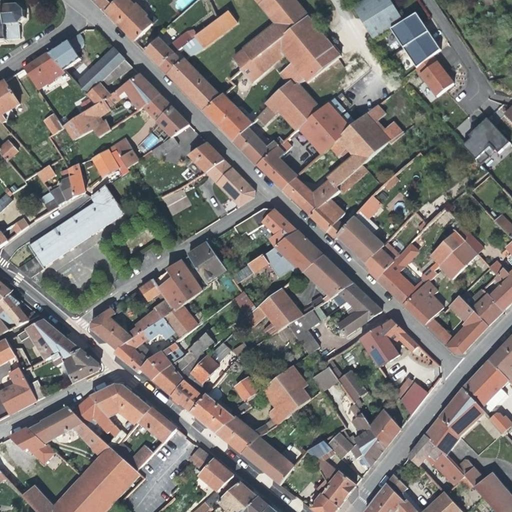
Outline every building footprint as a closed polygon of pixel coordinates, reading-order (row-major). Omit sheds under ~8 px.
[(26,19),(25,10),(18,3),(17,3),(16,4),(4,6),(3,0),(0,0),(0,41),(5,41),(5,43),(8,42),(8,41),(20,40),(20,41),(22,41),(21,25),(26,19)] [(94,0),(98,4),(106,12),(117,0),(94,0)] [(129,0),(117,0),(106,12),(111,17),(129,0)] [(136,5),(131,0),(129,0),(111,17),(117,23),(136,5)] [(310,18),(295,0),(267,0),(261,5),(275,23),(243,50),(244,51),(233,60),(243,72),(310,18)] [(391,0),(364,0),(353,8),(370,33),(375,41),(392,30),(405,22),(391,0)] [(137,3),(117,23),(127,34),(136,42),(155,24),(148,17),(149,16),(137,3)] [(209,27),(219,21),(214,9),(206,13),(209,20),(206,21),(209,27)] [(196,37),(206,50),(240,25),(230,12),(219,21),(209,27),(207,29),(196,37)] [(418,15),(405,22),(392,30),(418,70),(433,57),(439,53),(433,45),(436,43),(430,33),(426,35),(421,26),(424,24),(418,15)] [(313,21),(310,18),(243,72),(253,83),(285,56),(292,64),(280,75),(289,85),(292,83),(296,88),(300,84),(306,79),(310,82),(342,56),(313,21)] [(427,29),(424,24),(421,26),(426,35),(430,33),(427,29)] [(195,30),(189,34),(193,39),(196,37),(207,29),(203,25),(196,31),(195,30)] [(70,40),(78,52),(85,48),(85,31),(70,40)] [(184,46),(193,39),(189,34),(187,31),(178,38),(180,40),(170,49),(175,55),(184,46)] [(206,50),(196,37),(193,39),(184,46),(191,57),(192,58),(206,50)] [(152,57),(165,44),(160,39),(146,52),(152,57)] [(84,60),(78,52),(70,40),(64,44),(52,52),(65,72),(84,60)] [(442,51),(436,43),(433,45),(439,53),(442,51)] [(162,67),(175,55),(170,49),(165,44),(152,57),(157,63),(162,67)] [(78,85),(87,95),(126,60),(116,50),(78,85)] [(65,72),(52,52),(38,60),(25,69),(38,89),(65,72)] [(183,63),(175,55),(162,67),(165,71),(170,76),(183,63)] [(445,71),(433,57),(418,70),(417,70),(440,97),(456,84),(449,76),(449,77),(444,71),(445,71)] [(183,63),(170,76),(182,88),(190,96),(207,80),(199,71),(202,69),(195,61),(192,64),(187,59),(183,63)] [(126,60),(87,95),(96,105),(112,94),(105,86),(133,67),(128,62),(126,60)] [(135,105),(155,89),(150,84),(141,75),(112,94),(96,105),(65,127),(75,142),(95,131),(99,137),(112,129),(107,121),(104,123),(100,117),(107,112),(109,108),(122,100),(120,97),(126,92),(135,105)] [(0,114),(9,108),(12,112),(23,104),(6,80),(0,84),(0,114)] [(207,80),(190,96),(199,105),(208,96),(215,103),(222,96),(207,80)] [(269,104),(272,107),(279,114),(282,111),(299,131),(319,113),(296,88),(292,83),(289,85),(269,104)] [(352,83),(331,102),(353,127),(365,117),(378,106),(370,97),(363,103),(356,95),(360,92),(352,83)] [(296,88),(319,113),(323,109),(300,84),(296,88)] [(155,89),(135,105),(140,111),(161,95),(155,89)] [(230,99),(225,94),(222,96),(215,103),(205,112),(211,117),(230,99)] [(145,107),(158,120),(173,107),(161,95),(145,107)] [(199,105),(205,112),(215,103),(208,96),(199,105)] [(252,109),(252,110),(260,118),(272,107),(269,104),(263,98),(252,109)] [(217,124),(236,105),(230,99),(211,117),(217,124)] [(340,139),(353,127),(331,102),(323,109),(319,113),(299,131),(316,150),(314,151),(319,158),(330,148),(340,139)] [(379,104),(378,106),(365,117),(374,127),(388,114),(379,104)] [(253,124),(243,113),(236,105),(217,124),(227,133),(234,141),(249,127),(253,124)] [(163,126),(174,137),(191,126),(181,116),(173,107),(158,120),(163,126)] [(279,114),(272,107),(260,118),(258,120),(265,127),(279,114)] [(9,108),(0,114),(0,122),(3,126),(16,117),(12,112),(9,108)] [(243,113),(253,124),(258,120),(260,118),(252,110),(250,112),(247,109),(243,113)] [(41,124),(51,137),(64,128),(55,114),(41,124)] [(374,127),(365,117),(353,127),(340,139),(349,149),(354,154),(363,165),(388,142),(381,134),(374,127)] [(511,144),(489,119),(477,130),(480,133),(473,140),(465,148),(482,166),(491,158),(486,153),(492,148),(497,153),(498,152),(501,155),(511,144)] [(381,134),(388,142),(390,145),(404,132),(395,122),(381,134)] [(174,137),(163,126),(161,128),(171,139),(174,137)] [(257,135),(249,127),(234,141),(241,149),(257,135)] [(480,133),(477,130),(474,134),(470,137),(473,140),(480,133)] [(269,146),(274,142),(266,133),(260,138),(269,146)] [(138,144),(143,152),(159,142),(154,134),(138,144)] [(251,158),(258,166),(274,151),(283,143),(285,142),(280,137),(274,142),(269,146),(260,138),(257,134),(257,135),(241,149),(251,158)] [(171,139),(153,151),(158,158),(179,144),(174,137),(171,139)] [(349,149),(340,139),(330,148),(339,158),(349,149)] [(0,147),(0,148),(2,151),(12,143),(9,140),(0,147)] [(12,143),(2,151),(10,160),(20,152),(12,143)] [(189,156),(207,174),(226,161),(218,152),(209,143),(189,156)] [(291,151),(283,143),(274,151),(282,159),(291,151)] [(112,153),(110,150),(92,159),(103,179),(121,169),(112,153)] [(133,150),(122,158),(129,168),(141,160),(133,150)] [(274,151),(258,166),(268,176),(277,184),(293,170),(282,159),(274,151)] [(319,158),(314,151),(305,160),(310,166),(319,158)] [(330,180),(338,189),(363,165),(354,154),(327,178),(330,180)] [(207,174),(229,196),(248,183),(226,161),(207,174)] [(70,170),(73,177),(83,174),(81,165),(70,170)] [(338,189),(339,190),(344,195),(355,185),(357,188),(372,174),(363,165),(338,189)] [(57,175),(51,166),(38,174),(44,183),(57,175)] [(64,180),(73,177),(70,170),(70,169),(62,171),(64,180)] [(299,176),(293,170),(277,184),(283,190),(298,177),(299,176)] [(83,174),(73,177),(78,196),(83,194),(87,193),(83,174)] [(384,185),(388,189),(400,179),(396,175),(384,185)] [(78,196),(73,177),(64,180),(61,181),(60,184),(61,186),(68,202),(70,200),(73,199),(78,196)] [(292,198),(306,185),(298,177),(283,190),(292,198)] [(339,190),(338,189),(330,180),(315,193),(306,185),(292,198),(302,208),(311,217),(331,198),(339,190)] [(256,191),(248,183),(229,196),(236,203),(238,205),(240,207),(255,198),(256,191)] [(11,190),(13,193),(19,190),(14,185),(10,188),(11,190)] [(60,206),(68,202),(61,186),(50,192),(60,206)] [(30,245),(38,256),(46,267),(124,214),(105,187),(92,197),(95,203),(30,245)] [(13,193),(11,190),(7,194),(0,200),(0,213),(14,200),(11,197),(14,194),(13,193)] [(174,191),(162,198),(173,215),(191,204),(184,193),(178,197),(174,191)] [(379,201),(374,196),(360,211),(371,220),(377,213),(372,209),(379,201)] [(340,207),(331,198),(311,217),(320,225),(328,233),(340,221),(333,214),(340,207)] [(384,205),(379,201),(372,209),(377,213),(384,205)] [(266,223),(277,209),(264,208),(235,226),(241,236),(247,232),(248,234),(266,223)] [(277,209),(266,223),(277,233),(273,236),(278,245),(299,230),(288,220),(277,209)] [(497,220),(500,217),(493,210),(490,213),(497,220)] [(360,211),(355,217),(374,234),(379,228),(371,220),(360,211)] [(511,222),(504,213),(500,217),(497,220),(506,231),(511,225),(511,222)] [(24,217),(12,226),(17,234),(29,225),(24,217)] [(374,234),(355,217),(347,225),(336,237),(346,245),(356,254),(374,234)] [(340,221),(328,233),(335,239),(336,237),(347,225),(341,220),(340,221)] [(420,229),(423,233),(429,227),(426,223),(420,229)] [(462,224),(455,231),(457,233),(466,242),(479,256),(486,249),(462,224)] [(278,245),(300,267),(310,259),(319,250),(310,241),(299,230),(278,245)] [(0,247),(10,239),(3,231),(0,233),(0,247)] [(433,257),(457,233),(455,231),(431,254),(433,257)] [(432,257),(438,264),(441,266),(466,242),(457,233),(433,257),(432,257)] [(386,245),(374,234),(356,254),(367,265),(382,249),(386,245)] [(229,271),(210,242),(201,249),(189,256),(208,285),(229,271)] [(479,256),(466,242),(441,266),(440,267),(452,279),(468,264),(469,265),(479,256)] [(388,243),(386,245),(382,249),(387,253),(396,261),(397,260),(401,255),(388,243)] [(278,245),(265,254),(271,264),(280,278),(300,267),(278,245)] [(382,249),(367,265),(371,269),(387,253),(382,249)] [(310,259),(300,267),(305,273),(306,272),(326,257),(319,250),(310,259)] [(374,276),(378,280),(392,265),(396,261),(387,253),(371,269),(369,272),(374,276)] [(255,273),(271,264),(265,254),(250,264),(255,273)] [(46,267),(38,256),(20,269),(30,279),(47,268),(46,267)] [(338,268),(326,257),(306,272),(318,283),(338,268)] [(204,290),(183,260),(168,270),(154,280),(163,294),(167,300),(175,311),(185,304),(204,290)] [(421,282),(397,260),(396,261),(392,265),(399,273),(415,288),(421,282)] [(490,269),(498,277),(505,270),(497,262),(490,269)] [(255,273),(250,264),(233,276),(239,285),(255,273)] [(463,299),(462,298),(481,279),(481,278),(469,265),(468,264),(452,279),(446,285),(461,300),(463,299)] [(385,287),(399,273),(392,265),(378,280),(385,287)] [(340,294),(355,284),(345,275),(338,268),(318,283),(319,284),(334,298),(340,294)] [(435,272),(433,269),(424,277),(430,283),(438,275),(435,272)] [(498,277),(490,269),(481,278),(481,279),(489,286),(496,280),(498,277)] [(502,286),(511,276),(510,274),(505,270),(498,277),(496,280),(502,286)] [(395,296),(406,307),(420,293),(415,288),(399,273),(385,287),(395,296)] [(511,276),(502,286),(497,290),(499,293),(511,305),(511,304),(511,276)] [(415,288),(420,293),(430,283),(424,277),(424,281),(425,282),(422,284),(421,282),(415,288)] [(489,286),(481,279),(462,298),(463,299),(469,305),(485,290),(488,287),(489,286)] [(140,290),(141,291),(145,296),(150,303),(163,294),(154,280),(140,290)] [(0,302),(12,294),(2,285),(0,283),(0,302)] [(420,293),(406,307),(414,314),(419,320),(429,310),(424,304),(429,299),(428,297),(436,289),(430,283),(420,293)] [(334,298),(319,284),(315,289),(323,297),(312,303),(313,305),(302,312),(304,316),(323,304),(332,299),(334,298)] [(374,302),(355,284),(340,294),(343,297),(354,308),(348,312),(350,316),(339,325),(347,336),(384,312),(374,302)] [(488,287),(485,290),(489,294),(491,296),(494,293),(488,287)] [(302,312),(285,288),(260,307),(268,317),(273,324),(279,332),(290,325),(304,316),(302,312)] [(235,299),(247,317),(258,308),(246,292),(235,299)] [(493,299),(506,311),(511,305),(499,293),(493,299)] [(12,294),(0,302),(0,304),(5,311),(17,326),(38,315),(33,311),(26,315),(19,307),(21,304),(17,299),(12,294)] [(498,319),(506,311),(493,299),(491,296),(489,294),(473,309),(490,326),(498,319)] [(451,310),(457,317),(469,305),(463,299),(461,300),(451,310)] [(175,311),(167,300),(155,309),(156,310),(137,325),(139,327),(131,333),(137,338),(145,332),(165,318),(175,311)] [(113,307),(118,314),(124,311),(119,304),(113,307)] [(175,311),(165,318),(170,325),(180,339),(200,325),(185,304),(175,311)] [(290,325),(307,349),(314,344),(317,342),(310,331),(322,323),(317,314),(326,309),(323,304),(290,325)] [(467,326),(454,339),(447,346),(456,354),(464,353),(476,341),(490,326),(473,309),(469,305),(457,317),(467,326)] [(103,338),(110,343),(125,328),(113,318),(118,314),(113,307),(92,322),(93,330),(103,338)] [(254,327),(268,317),(260,307),(258,308),(247,317),(233,324),(235,328),(237,331),(251,324),(254,327)] [(0,334),(10,330),(0,318),(0,334)] [(165,318),(145,332),(150,339),(170,325),(165,318)] [(392,319),(382,326),(393,344),(401,337),(406,333),(392,319)] [(427,327),(442,341),(449,334),(435,320),(427,327)] [(27,329),(32,336),(47,361),(52,358),(59,354),(55,346),(66,338),(56,330),(45,321),(27,329)] [(180,347),(187,356),(193,352),(191,348),(208,334),(210,335),(213,332),(205,321),(200,325),(180,339),(163,351),(168,357),(180,347)] [(260,333),(265,341),(279,332),(273,324),(260,333)] [(393,344),(382,326),(361,340),(380,369),(401,355),(393,344)] [(125,328),(110,343),(119,351),(137,338),(131,333),(125,328)] [(32,336),(27,329),(17,334),(22,342),(32,336)] [(119,351),(115,353),(122,359),(128,365),(141,355),(136,350),(150,339),(145,332),(137,338),(119,351)] [(420,346),(406,333),(401,337),(415,351),(420,346)] [(208,334),(191,348),(193,352),(198,359),(216,343),(210,335),(208,334)] [(442,341),(447,346),(454,339),(449,334),(442,341)] [(66,338),(55,346),(59,354),(63,360),(81,350),(66,338)] [(0,343),(0,366),(17,358),(13,352),(7,340),(0,343)] [(211,356),(220,364),(230,353),(221,345),(211,356)] [(511,352),(505,346),(498,353),(511,367),(511,352)] [(20,348),(13,352),(17,358),(22,369),(24,372),(31,368),(20,348)] [(81,350),(63,360),(64,364),(75,383),(100,370),(99,366),(89,357),(81,350)] [(151,361),(140,370),(146,375),(154,381),(175,366),(168,357),(163,351),(151,361)] [(141,355),(128,365),(138,372),(140,370),(151,361),(142,353),(141,355)] [(511,367),(498,353),(490,362),(509,382),(510,383),(511,381),(511,367)] [(210,355),(192,374),(205,385),(222,366),(220,364),(211,356),(210,355)] [(192,374),(181,361),(175,366),(187,380),(192,374)] [(490,362),(482,370),(502,390),(509,382),(490,362)] [(292,368),(306,388),(310,385),(296,365),(292,368)] [(187,380),(175,366),(154,381),(165,390),(172,396),(187,380)] [(333,370),(340,380),(345,376),(338,367),(333,370)] [(264,426),(269,433),(314,399),(309,392),(306,388),(292,368),(269,385),(282,404),(276,408),(271,411),(270,415),(272,420),(264,426)] [(8,390),(19,411),(28,407),(39,401),(30,385),(24,372),(22,369),(11,374),(17,386),(8,390)] [(473,380),(464,390),(484,409),(502,390),(482,370),(473,380)] [(345,376),(340,380),(355,403),(368,394),(352,372),(345,376)] [(203,384),(192,374),(187,380),(198,390),(203,384)] [(239,385),(249,399),(260,391),(250,376),(239,385)] [(38,380),(30,385),(39,401),(47,397),(38,380)] [(187,380),(172,396),(181,403),(187,408),(200,392),(198,390),(187,380)] [(115,384),(91,397),(104,410),(109,415),(121,409),(131,418),(145,402),(137,395),(125,385),(115,384)] [(314,399),(324,391),(319,384),(309,392),(314,399)] [(417,384),(403,402),(413,416),(422,404),(429,394),(417,384)] [(262,390),(276,408),(282,404),(269,385),(262,390)] [(8,389),(0,393),(12,415),(19,411),(8,390),(8,389)] [(457,398),(479,422),(488,413),(484,409),(464,390),(457,398)] [(200,392),(187,408),(193,412),(206,397),(200,392)] [(254,406),(249,399),(230,413),(208,394),(193,412),(206,423),(218,433),(238,418),(254,406)] [(104,410),(91,397),(83,403),(73,413),(84,423),(87,425),(94,419),(97,417),(104,410)] [(448,409),(440,419),(461,439),(479,422),(457,398),(448,409)] [(109,415),(112,418),(120,414),(136,428),(140,423),(153,408),(145,402),(131,418),(121,409),(109,415)] [(382,455),(387,448),(372,427),(356,404),(351,408),(357,419),(351,423),(360,436),(376,461),(382,455)] [(75,429),(84,423),(73,413),(68,408),(54,415),(41,421),(58,438),(75,429)] [(165,418),(153,408),(140,423),(158,439),(172,425),(165,418)] [(97,417),(105,426),(113,419),(112,418),(109,415),(104,410),(97,417)] [(372,427),(387,448),(395,438),(402,429),(386,411),(372,427)] [(499,413),(491,420),(505,434),(511,427),(511,422),(508,418),(505,420),(501,415),(499,413)] [(341,424),(336,415),(328,419),(333,428),(341,424)] [(238,418),(218,433),(226,439),(244,424),(238,418)] [(94,419),(87,425),(91,429),(98,422),(94,419)] [(113,419),(105,426),(116,437),(123,430),(113,419)] [(448,455),(461,439),(440,419),(426,437),(445,453),(448,455)] [(47,444),(58,438),(42,423),(30,429),(47,444)] [(87,425),(84,423),(75,429),(100,457),(106,463),(88,482),(113,505),(142,475),(138,471),(128,462),(124,459),(116,452),(108,445),(91,429),(87,425)] [(237,448),(243,454),(262,438),(255,433),(244,424),(226,439),(237,448)] [(172,425),(158,439),(164,443),(177,428),(172,425)] [(269,433),(264,426),(255,433),(262,438),(269,433)] [(30,429),(29,428),(14,435),(35,455),(47,444),(30,429)] [(142,475),(147,479),(187,437),(177,428),(164,443),(154,453),(138,471),(142,475)] [(129,436),(123,430),(116,437),(108,445),(116,452),(123,443),(129,436)] [(342,434),(331,447),(335,450),(344,459),(351,451),(355,457),(356,459),(364,455),(358,445),(355,447),(342,434)] [(364,455),(372,468),(376,461),(360,436),(355,439),(358,445),(364,455)] [(437,462),(445,453),(426,437),(419,445),(414,452),(425,462),(428,459),(430,456),(433,458),(437,462)] [(283,455),(262,438),(243,454),(256,463),(264,470),(283,455)] [(322,458),(335,450),(331,447),(326,441),(309,450),(315,461),(322,458)] [(123,443),(116,452),(124,459),(132,451),(123,443)] [(138,471),(154,453),(145,445),(128,462),(138,471)] [(190,462),(203,473),(214,460),(201,448),(190,462)] [(353,460),(355,457),(351,451),(344,459),(349,463),(353,460)] [(421,467),(425,462),(414,452),(409,458),(421,467)] [(283,455),(264,470),(273,477),(280,469),(288,475),(296,465),(283,455)] [(100,457),(92,466),(82,477),(88,482),(106,463),(100,457)] [(6,458),(0,462),(0,472),(1,473),(9,482),(18,472),(6,458)] [(73,468),(82,477),(92,466),(82,458),(73,468)] [(322,458),(315,461),(323,473),(328,482),(330,485),(323,494),(340,507),(349,495),(358,484),(322,458)] [(226,469),(214,460),(203,473),(200,476),(220,493),(220,492),(235,477),(226,469)] [(468,479),(479,470),(470,460),(466,460),(458,468),(468,479)] [(488,480),(479,470),(468,479),(477,489),(488,480)] [(9,482),(25,499),(35,488),(20,471),(18,472),(9,482)] [(311,482),(319,489),(328,482),(323,473),(311,482)] [(511,511),(511,494),(494,474),(490,478),(511,502),(511,505),(504,511),(511,511)] [(396,475),(388,485),(401,501),(393,507),(397,511),(415,511),(402,498),(404,495),(409,489),(396,475)] [(36,488),(35,488),(25,499),(37,511),(107,511),(113,505),(88,482),(82,477),(68,492),(55,507),(36,488)] [(241,481),(235,477),(220,492),(226,497),(241,481)] [(488,480),(477,489),(496,511),(504,511),(511,505),(511,502),(490,478),(488,480)] [(248,487),(241,481),(226,497),(218,504),(226,511),(234,511),(254,492),(248,487)] [(319,489),(323,494),(330,485),(328,482),(319,489)] [(401,501),(388,485),(367,511),(366,511),(397,511),(393,507),(401,501)] [(159,511),(174,499),(169,495),(164,488),(137,511),(159,511)] [(245,511),(260,497),(254,492),(234,511),(245,511)] [(340,507),(323,494),(312,508),(316,511),(336,511),(337,511),(340,507)] [(461,511),(446,494),(433,506),(426,511),(461,511)] [(419,511),(404,495),(402,498),(415,511),(419,511)] [(267,503),(260,497),(245,511),(266,511),(271,506),(267,503)] [(208,511),(212,509),(206,502),(194,511),(208,511)]
